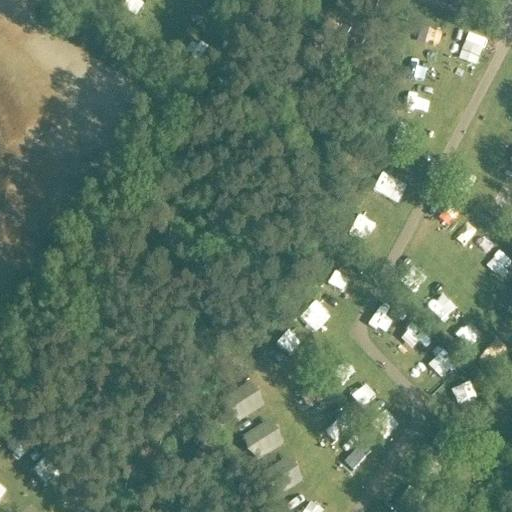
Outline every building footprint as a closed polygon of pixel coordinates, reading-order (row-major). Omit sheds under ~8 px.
[(379,0),(360,0),(358,8),(376,13),(380,0),(379,0)] [(429,0),(464,13),(468,0),(429,0)] [(352,28),(345,40),(361,49),(368,37),(352,28)] [(337,56),(330,68),(346,77),(353,65),(337,56)] [(496,202),(511,210),(511,190),(504,187),(496,202)] [(223,402),(240,425),(268,405),(251,382),(223,402)] [(243,437),(258,463),(287,446),(272,420),(243,437)] [(267,470),(278,496),(306,484),(294,458),(267,470)]
